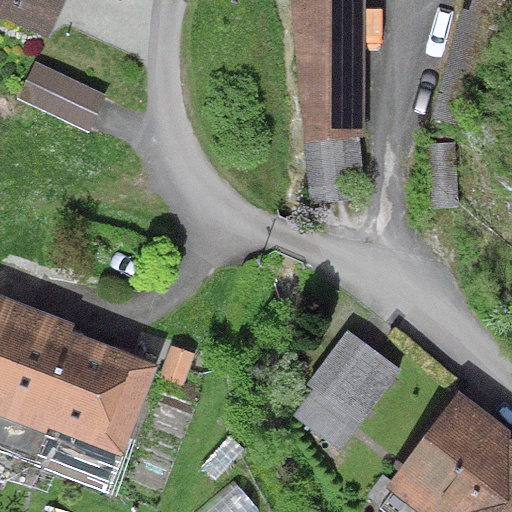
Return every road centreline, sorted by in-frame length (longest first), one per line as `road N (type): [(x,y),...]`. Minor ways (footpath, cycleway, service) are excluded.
road 1 (residential): [(511,395),(412,311),(254,236),(206,204),(176,146),(165,96),(177,0)]
road 2 (track): [(206,204),(155,216),(48,205),(0,220)]
